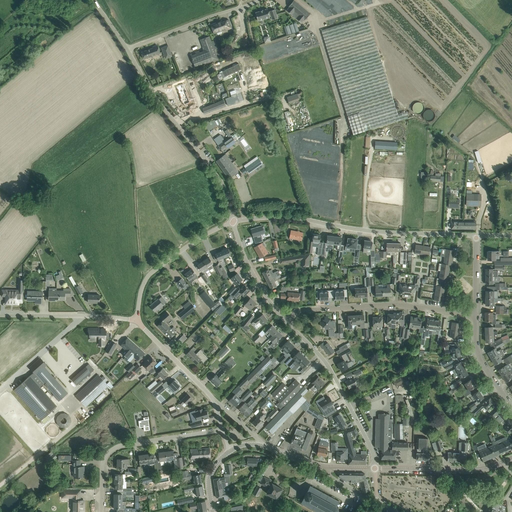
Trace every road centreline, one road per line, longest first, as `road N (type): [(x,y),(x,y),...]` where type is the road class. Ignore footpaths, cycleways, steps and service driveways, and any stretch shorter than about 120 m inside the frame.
road 1 (residential): [(233,221),(301,218),(476,235)]
road 2 (unclassified): [(233,221),(217,176),(127,49)]
road 3 (residential): [(285,320),(302,309),(388,304),(478,315)]
road 4 (residential): [(102,511),(103,467),(112,449),(223,430)]
road 5 (residential): [(136,320),(139,294),(155,269),(233,221)]
road 6 (unclassified): [(127,49),(250,3)]
road 7 (tertiary): [(375,468),(481,470),(503,463)]
road 8 (residential): [(375,468),(323,359)]
